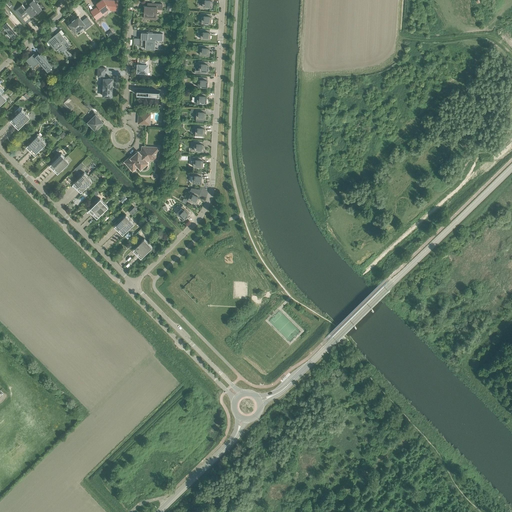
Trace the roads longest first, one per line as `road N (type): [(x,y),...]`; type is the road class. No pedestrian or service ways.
road 1 (tertiary): [(271,395),(511,167)]
road 2 (residential): [(222,0),(211,193),(197,220),(132,284)]
road 3 (residential): [(132,284),(0,147)]
road 4 (residential): [(0,161),(126,289)]
road 5 (residential): [(242,394),(132,284)]
road 6 (track): [(511,312),(465,362),(511,417)]
road 7 (residential): [(130,0),(124,126)]
road 8 (residential): [(148,312),(235,401)]
